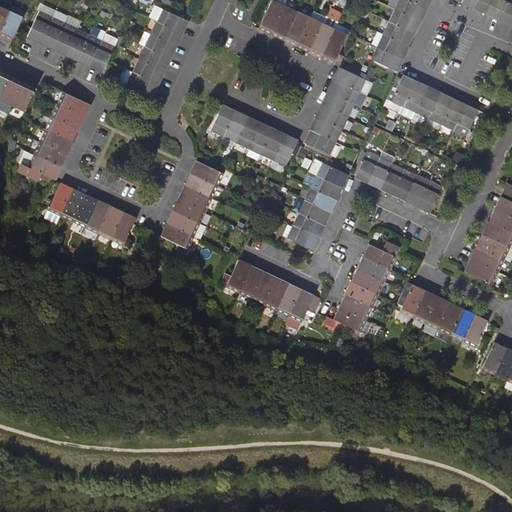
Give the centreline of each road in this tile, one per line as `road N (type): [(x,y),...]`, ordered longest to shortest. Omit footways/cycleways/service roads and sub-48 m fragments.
road 1 (residential): [(207,17),(321,70),(294,129),(180,76)]
road 2 (residential): [(158,123),(182,135),(188,148),(159,219),(66,176),(101,97)]
road 3 (residential): [(315,260),(350,188),(441,232)]
road 4 (residential): [(441,232),(427,275),(511,314)]
road 5 (residential): [(441,232),(461,226),(511,122)]
road 6 (residential): [(437,5),(408,68),(456,92)]
